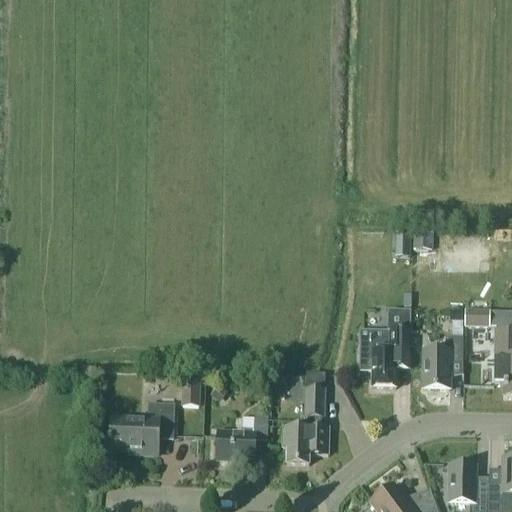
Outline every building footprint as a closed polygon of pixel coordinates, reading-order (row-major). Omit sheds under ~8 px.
[(398,243),(410,244),(410,236),(398,235),(398,243)] [(464,313),(450,313),(450,324),(464,324),(464,313)] [(465,315),(465,330),(489,331),(490,315),(465,315)] [(511,333),(495,333),(494,387),(504,387),(504,401),(511,401),(511,333)] [(361,371),(372,371),(372,391),(396,391),(396,364),(410,364),(411,334),(387,334),(387,342),(373,342),(373,340),(369,340),(369,342),(362,342),(362,340),(361,340),(360,374),(361,374),(361,371)] [(422,392),(450,392),(450,365),(463,365),(463,340),(445,340),(445,354),(423,354),(422,392)] [(181,410),(200,411),(201,385),(182,384),(181,410)] [(216,403),(224,394),(218,389),(210,398),(216,403)] [(309,468),(309,458),(328,459),(329,431),(321,431),(321,420),(324,421),(325,394),(306,393),(305,420),(308,420),(307,432),(283,432),(282,451),(287,451),(286,468),(309,468)] [(111,423),(110,454),(130,455),(130,458),(157,459),(158,443),(173,443),(174,408),(149,408),(148,424),(111,423)] [(241,466),(254,466),(255,444),(267,445),(268,421),(254,420),(253,437),(218,436),(216,464),(241,465),(241,466)] [(511,511),(511,461),(502,462),(501,489),(489,489),(488,511),(511,511)] [(469,511),(487,511),(488,503),(476,503),(477,469),(449,468),(448,506),(470,507),(469,511)] [(394,488),(370,506),(374,511),(436,511),(430,492),(414,498),(417,504),(410,509),(394,488)]
